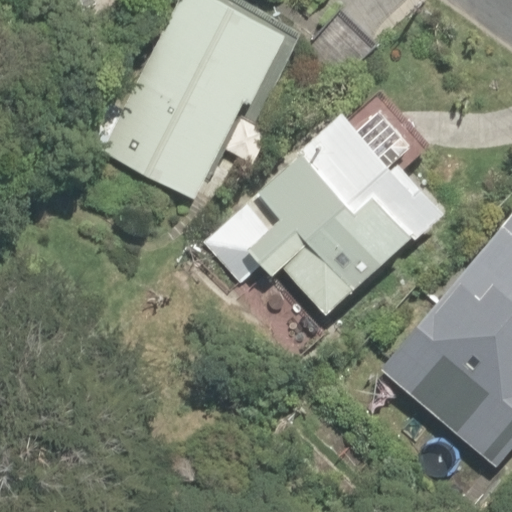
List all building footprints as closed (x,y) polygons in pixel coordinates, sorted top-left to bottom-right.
[(180,0),(106,146),(199,194),(250,95),(258,99),(293,30),(234,0),(180,0)] [(297,53),(331,85),(378,36),(344,4),(297,53)] [(289,262),(332,309),(414,236),(416,238),(449,209),(409,164),(435,140),(386,85),(354,113),(348,106),(204,234),(243,278),(266,258),(278,272),(289,262)] [(258,162),(275,126),(243,111),(226,147),(258,162)] [(511,214),(386,365),(503,462),(511,450),(511,214)]
